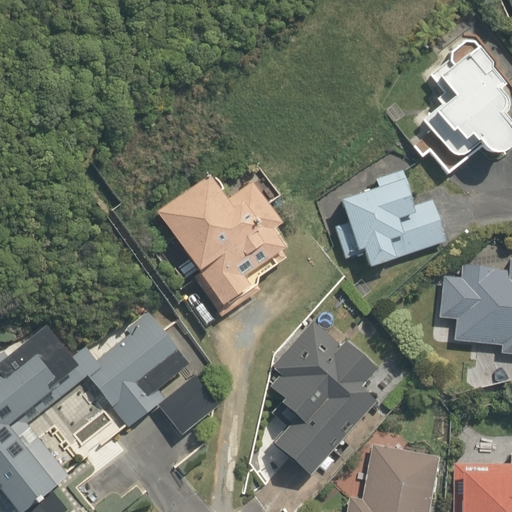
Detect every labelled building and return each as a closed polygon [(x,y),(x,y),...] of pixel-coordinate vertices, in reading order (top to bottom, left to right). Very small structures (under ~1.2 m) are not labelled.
[(419,139),(445,176),(479,150),(480,150),(483,153),(491,154),(498,153),(502,150),(508,146),(509,139),(509,131),(505,126),(509,123),(503,114),(505,111),(507,110),(509,108),(502,98),(497,90),(504,85),(491,68),(489,65),(476,47),(473,43),(463,41),(449,51),(448,60),(428,74),(442,94),(435,99),(439,105),(420,119),(429,132),(419,139)] [(362,252),(367,267),(444,241),(430,199),(410,206),(408,199),(411,197),(402,170),(374,179),(377,188),(339,201),(346,221),(333,226),(344,259),(362,252)] [(192,276),(220,316),(258,290),(255,285),(257,277),(284,258),(279,251),(283,248),(270,230),(280,224),(251,182),(224,200),(208,176),(156,212),(198,273),(192,276)] [(499,353),(511,354),(511,259),(508,259),(507,270),(493,269),(493,267),(460,264),(459,277),(442,276),(439,317),(455,319),(453,340),(500,344),(499,353)] [(126,424),(162,396),(155,388),(184,365),(144,315),(136,322),(139,326),(92,363),(84,353),(72,362),(43,325),(0,359),(0,495),(13,511),(14,511),(21,507),(25,511),(62,511),(66,509),(47,486),(63,474),(35,440),(22,450),(13,439),(29,427),(25,422),(86,375),(111,407),(112,406),(126,424)] [(277,435),(314,468),(342,438),(336,433),(348,420),(353,425),(374,402),(356,386),(373,368),(343,341),(340,345),(312,320),(278,359),(280,361),(272,369),(278,374),(268,385),(282,398),(278,402),(294,416),(277,435)] [(158,407),(180,434),(216,405),(194,378),(158,407)] [(425,511),(436,457),(371,444),(361,499),(348,497),(345,511),(323,511),(318,511),(317,511),(425,511)] [(511,511),(511,451),(510,454),(510,464),(453,463),(451,511),(511,511)]
